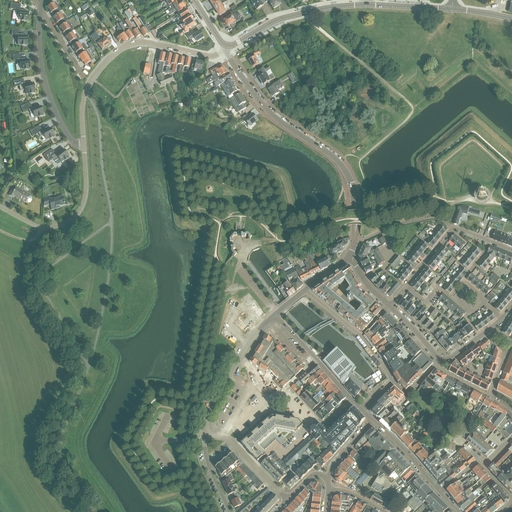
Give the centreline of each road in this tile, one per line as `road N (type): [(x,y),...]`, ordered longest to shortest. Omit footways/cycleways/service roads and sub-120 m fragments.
road 1 (residential): [(356,239),(345,170),(270,112),(223,51)]
road 2 (residential): [(83,145),(89,79),(126,45),(223,51)]
road 3 (residential): [(83,145),(68,136),(46,90),(40,9)]
road 4 (secondary): [(225,45),(282,18),(366,5)]
road 5 (residential): [(204,437),(242,353),(275,315)]
road 6 (residential): [(372,419),(275,315)]
